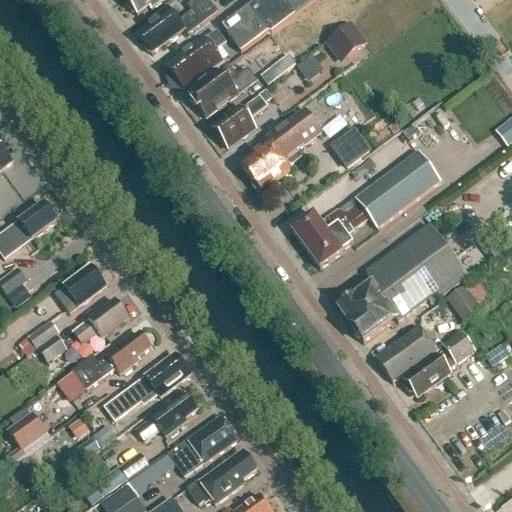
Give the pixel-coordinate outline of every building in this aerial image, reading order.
[(148,12),(150,15),(170,0),(130,0),(126,4),(127,6),(127,9),(132,17),(135,17),(137,20),(148,12)] [(185,35),(188,39),(218,17),(206,0),(199,0),(187,9),(191,15),(178,26),(167,12),(154,21),(157,25),(137,39),(152,59),(185,35)] [(295,20),(322,0),(264,0),(222,31),(241,57),(268,38),(271,39),(296,21),(295,20)] [(368,48),(352,27),(325,47),(341,68),(368,48)] [(225,48),(216,36),(168,72),(184,94),(222,65),(215,55),(225,48)] [(248,61),(262,77),(278,64),(265,47),(248,61)] [(315,80),(316,83),(338,70),(323,47),(309,55),(322,76),(315,80)] [(293,69),(306,86),(321,74),(308,58),(293,69)] [(281,65),(261,80),(269,90),(288,75),(281,65)] [(206,123),(256,85),(247,73),(237,80),(229,69),(189,99),(206,123)] [(259,101),(241,114),(240,112),(213,132),(228,153),(255,133),(250,125),(268,112),(265,108),(272,103),(266,94),(258,100),(259,101)] [(261,198),(291,175),(284,165),(320,138),(305,118),(268,145),(270,147),(240,169),(252,186),(251,190),(255,195),(259,195),(261,198)] [(511,122),(496,135),(508,151),(511,147),(511,122)] [(0,176),(13,167),(3,154),(0,156),(0,176)] [(320,273),(353,249),(348,241),(355,236),(353,234),(368,223),(376,234),(440,186),(419,158),(356,205),(354,203),(339,215),(338,214),(327,222),(327,223),(321,227),(314,218),(291,235),(320,273)] [(355,182),(374,169),(369,161),(349,175),(355,182)] [(57,226),(43,208),(16,229),(0,240),(0,258),(5,265),(19,254),(16,250),(29,240),(32,245),(57,226)] [(429,230),(369,275),(374,288),(355,303),(353,300),(342,308),(344,310),(342,312),(354,328),(367,345),(396,324),(398,327),(428,305),(431,309),(468,282),(429,230)] [(0,285),(0,290),(8,301),(28,286),(17,272),(0,285)] [(70,319),(106,292),(91,272),(55,299),(70,319)] [(480,314),(463,291),(446,303),(463,326),(480,314)] [(82,351),(98,339),(103,345),(130,325),(115,306),(73,338),(82,351)] [(50,326),(27,342),(28,343),(19,350),(27,361),(59,338),(50,326)] [(392,388),(437,356),(420,332),(375,364),(392,388)] [(442,352),(444,355),(404,385),(418,404),(434,392),(438,393),(443,389),(444,386),(447,384),(443,380),(475,356),(461,337),(442,352)] [(140,338),(127,348),(125,346),(98,367),(93,360),(72,375),(87,395),(116,374),(120,379),(139,365),(137,362),(151,353),(140,338)] [(57,341),(37,355),(48,369),(67,355),(57,341)] [(156,397),(160,402),(190,380),(175,360),(115,404),(126,419),(156,397)] [(178,432),(186,426),(185,425),(197,415),(186,401),(174,411),(172,408),(137,434),(145,446),(160,434),(166,442),(167,441),(171,442),(178,437),(178,432)] [(32,417),(7,436),(20,453),(10,461),(16,468),(51,442),(48,438),(32,417)] [(194,454),(205,469),(238,445),(221,422),(165,462),(171,471),(194,454)] [(77,444),(89,435),(80,423),(68,431),(77,444)] [(92,439),(99,449),(114,440),(106,429),(92,439)] [(81,468),(95,457),(86,445),(72,456),(81,468)] [(242,456),(201,488),(199,486),(187,494),(199,511),(211,502),(217,510),(241,492),(239,489),(257,476),(242,456)] [(140,457),(119,472),(128,484),(149,470),(140,457)] [(269,511),(260,500),(243,511),(229,511),(230,511),(229,511),(269,511)]
